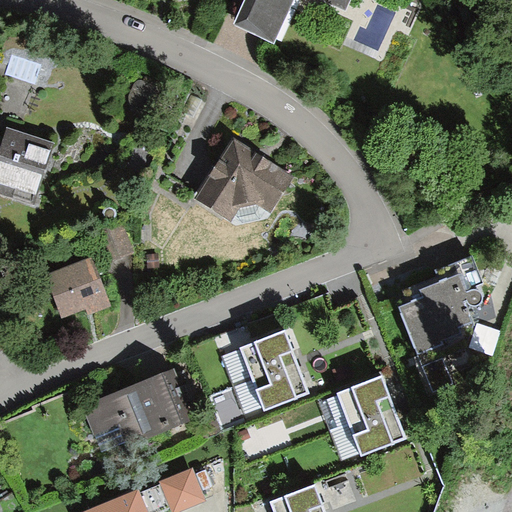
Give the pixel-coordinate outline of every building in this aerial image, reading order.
[(244,0),(233,24),(274,44),(294,0),(325,0),(347,10),(351,0),(244,0)] [(40,80),(43,64),(14,58),(10,74),(40,80)] [(52,140),(3,125),(0,135),(0,194),(32,204),(52,140)] [(232,136),(195,199),(226,218),(234,205),(256,200),(275,213),(297,174),(232,136)] [(132,252),(118,218),(89,230),(103,264),(132,252)] [(89,255),(41,273),(57,316),(84,306),(87,314),(108,306),(89,255)] [(435,269),(438,276),(404,289),(406,296),(396,300),(418,354),(428,350),(431,362),(467,347),(476,324),(482,320),(475,305),(479,304),(481,299),(480,293),(476,289),(470,289),(465,291),(465,288),(483,281),(472,255),(435,269)] [(243,348),(255,378),(297,362),(286,332),(243,348)] [(309,393),(297,362),(255,378),(266,409),(309,393)] [(184,425),(163,374),(87,406),(107,452),(146,436),(148,440),(184,425)] [(351,425),(395,408),(382,377),(338,394),(351,425)] [(395,408),(351,425),(364,457),(408,440),(395,408)] [(139,493),(92,511),(164,511),(172,509),(172,511),(182,511),(207,502),(203,492),(196,476),(194,470),(160,484),(162,486),(141,495),(139,493)] [(206,472),(196,476),(203,492),(213,488),(206,472)] [(273,500),(277,511),(325,511),(315,485),(273,500)]
